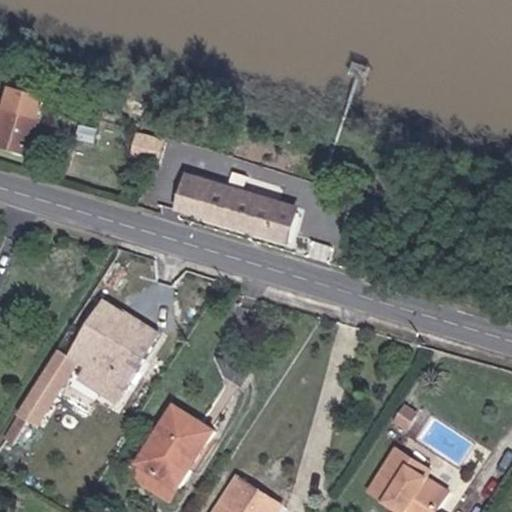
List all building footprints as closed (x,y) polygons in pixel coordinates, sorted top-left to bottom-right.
[(0,145),(34,159),(49,119),(15,106),(9,119),(0,115),(0,145)] [(289,241),(297,215),(195,184),(187,209),(289,241)] [(132,389),(163,337),(128,316),(96,369),(132,389)] [(47,421),(83,363),(64,352),(13,432),(23,438),(37,416),(47,421)] [(185,490),(220,429),(183,407),(145,467),(185,490)] [(403,445),(399,452),(432,473),(437,465),(403,445)] [(432,473),(399,452),(373,494),(401,511),(454,511),(467,493),(432,473)] [(277,511),(285,501),(247,479),(224,511),(277,511)]
